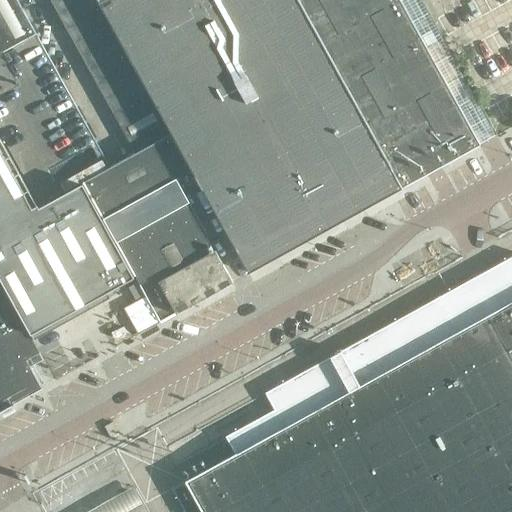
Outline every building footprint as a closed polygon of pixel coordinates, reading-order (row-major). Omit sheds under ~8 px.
[(0,0),(0,133),(40,206),(84,183),(102,172),(96,162),(70,176),(61,160),(96,141),(17,0),(0,0)] [(116,241),(188,201),(177,181),(192,172),(97,0),(50,0),(115,117),(127,111),(147,147),(102,172),(84,183),(116,240),(116,241)] [(97,0),(192,172),(248,273),(326,230),(198,0),(97,0)] [(402,188),(298,0),(198,0),(326,230),(402,188)] [(298,0),(402,188),(480,146),(399,0),(298,0)] [(0,133),(0,278),(31,335),(136,277),(116,241),(84,183),(40,206),(0,133)] [(177,314),(233,283),(215,251),(214,252),(206,237),(207,237),(188,201),(116,241),(136,277),(160,321),(176,313),(177,314)] [(272,411),(226,436),(236,455),(186,482),(187,483),(188,483),(203,511),(511,511),(511,257),(263,394),(272,411)] [(0,409),(40,387),(26,361),(41,353),(31,335),(0,278),(0,409)] [(137,301),(125,308),(139,334),(160,322),(138,282),(129,287),(137,301)] [(143,511),(137,501),(118,511),(143,511)]
